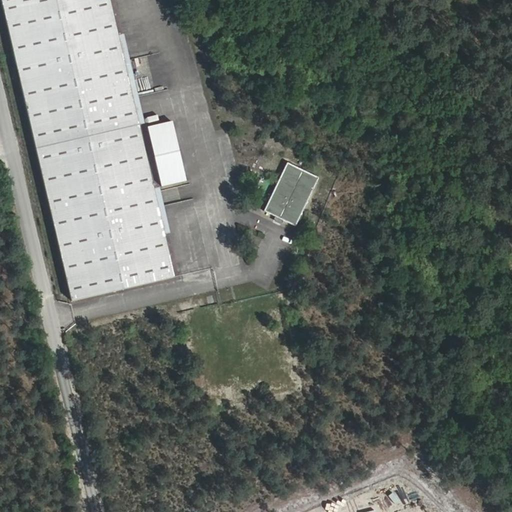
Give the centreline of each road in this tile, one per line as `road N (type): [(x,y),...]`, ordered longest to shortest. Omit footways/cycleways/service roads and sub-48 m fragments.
road 1 (unclassified): [(96,511),(0,90)]
road 2 (unknown): [(52,315),(206,280),(268,256),(279,239),(262,216)]
